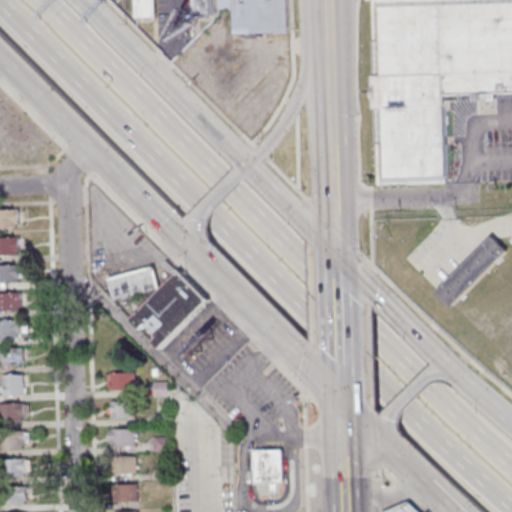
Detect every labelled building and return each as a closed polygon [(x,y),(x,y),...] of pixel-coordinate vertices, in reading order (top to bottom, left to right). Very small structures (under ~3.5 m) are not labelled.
[(136,0),(136,17),(158,17),(157,0),(136,0)] [(192,0),(193,15),(216,15),(216,0),(192,0)] [(289,32),(289,0),(218,0),(219,8),(234,8),(234,33),(289,32)] [(377,76),(375,5),(511,0),(511,92),(448,95),(448,74),(377,76)] [(377,76),(382,185),(452,183),(448,95),(448,74),(377,76)] [(16,227),(0,227),(0,210),(19,210),(19,223),(16,223),(16,227)] [(17,254),(0,254),(0,237),(19,237),(19,250),(17,250),(17,254)] [(436,292),(492,237),(508,253),(451,308),(436,292)] [(0,281),(0,265),(20,265),(20,278),(18,278),(18,281),(0,281)] [(109,278),(115,300),(160,287),(154,266),(109,278)] [(181,268),(212,299),(161,350),(153,342),(159,336),(146,323),(141,329),(131,318),(181,268)] [(19,310),(0,310),(0,293),(21,293),(21,305),(19,305),(19,310)] [(191,337),(201,347),(219,330),(209,320),(191,337)] [(0,338),(0,321),(22,321),(22,333),(20,333),(20,338),(0,338)] [(20,365),(0,365),(0,348),(24,348),(24,361),(20,361),(20,365)] [(107,373),(107,386),(109,386),(109,390),(135,389),(135,372),(107,373)] [(4,395),(4,376),(25,375),(25,395),(4,395)] [(154,382),(154,396),(168,396),(168,382),(154,382)] [(110,400),(110,419),(136,419),(136,400),(110,400)] [(0,420),(0,404),(24,404),(24,416),(22,416),(22,420),(0,420)] [(169,414),(155,414),(155,422),(169,422),(169,414)] [(108,429),(109,441),(112,441),(112,447),(136,446),(136,428),(108,429)] [(0,449),(0,432),(25,432),(25,444),(22,444),(22,448),(0,449)] [(155,452),(171,451),(170,436),(155,437),(155,452)] [(255,483),(284,482),(284,448),(255,449),(255,483)] [(114,473),(137,473),(137,455),(113,456),(114,473)] [(1,477),(1,460),(26,460),(26,471),(24,472),(24,476),(1,477)] [(157,469),(157,479),(171,479),(170,469),(157,469)] [(138,483),(114,483),(114,501),(138,501),(138,483)] [(2,505),(2,488),(27,488),(28,500),(25,500),(25,505),(2,505)] [(385,511),(419,511),(409,502),(385,511)]
